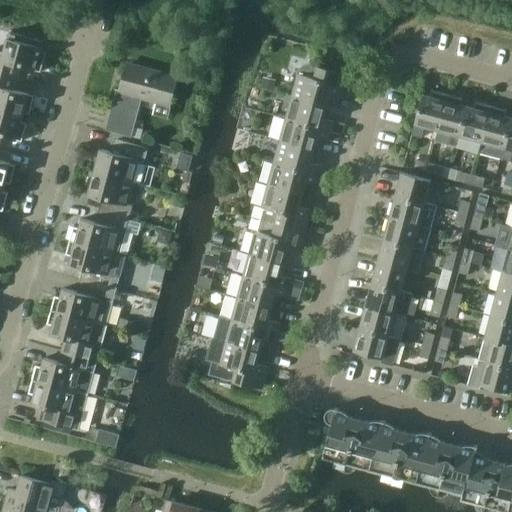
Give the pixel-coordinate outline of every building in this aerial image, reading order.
[(0,50),(0,73),(12,77),(16,65),(41,72),(46,53),(40,52),(41,47),(43,41),(9,32),(4,51),(0,50)] [(116,90),(113,102),(118,103),(115,112),(131,116),(132,115),(137,96),(156,101),(153,114),(168,118),(172,105),(173,105),(173,104),(171,104),(178,78),(126,64),(119,90),(115,89),(114,90),(116,90)] [(298,74),(291,96),(326,106),(330,93),(341,96),(347,74),(318,66),(310,64),(307,64),(302,67),(300,69),(299,71),(298,74)] [(9,89),(12,77),(0,73),(0,110),(22,117),(24,113),(29,114),(34,96),(9,89)] [(263,78),(260,88),(273,91),(276,81),(263,78)] [(438,130),(447,95),(432,91),(430,96),(422,94),(412,135),(421,137),(424,126),(438,130)] [(457,147),(467,106),(461,105),(462,99),(447,95),(438,130),(451,133),(448,145),(457,147)] [(323,119),(326,106),(291,96),(285,118),(332,131),(334,122),(323,119)] [(479,153),(491,106),(476,102),(474,108),(467,106),(457,147),(479,153)] [(501,159),(511,118),(511,116),(511,112),(491,106),(479,153),(501,159)] [(21,121),(22,117),(0,110),(0,135),(22,141),(27,123),(21,121)] [(329,140),(332,131),(285,118),(280,140),(314,150),(318,137),(329,140)] [(511,118),(501,159),(509,161),(511,151),(511,118)] [(334,122),(332,131),(341,133),(343,134),(345,124),(334,122)] [(132,137),(134,127),(126,125),(123,135),(132,137)] [(332,131),(329,140),(338,142),(341,133),(332,131)] [(148,148),(123,142),(116,140),(112,153),(100,149),(94,172),(133,183),(139,161),(144,163),(148,148)] [(311,163),(314,150),(280,140),(274,162),(320,175),(322,166),(311,163)] [(181,152),(177,168),(189,171),(193,155),(181,152)] [(0,160),(0,185),(4,186),(5,182),(11,184),(16,165),(0,160)] [(426,172),(429,163),(416,160),(414,169),(426,172)] [(319,179),(320,175),(274,162),(268,184),(302,194),(306,181),(318,184),(319,179)] [(441,166),(429,163),(426,172),(438,175),(441,166)] [(133,183),(94,172),(88,195),(107,200),(104,212),(129,219),(133,206),(127,204),(133,183)] [(431,180),(401,172),(395,195),(425,203),(431,180)] [(470,184),(473,175),(461,172),(458,181),(470,184)] [(485,178),(473,175),(470,184),(482,187),(485,178)] [(319,179),(318,184),(326,186),(328,178),(320,176),(319,179)] [(511,195),(511,185),(504,183),(502,193),(511,195)] [(299,207),(302,194),(268,184),(261,208),(264,208),(261,220),(305,231),(311,210),(299,207)] [(3,191),(4,186),(0,185),(0,209),(3,211),(8,192),(3,191)] [(483,218),(489,196),(480,193),(473,216),(483,218)] [(436,206),(425,203),(395,195),(389,217),(430,228),(436,206)] [(467,214),(471,202),(461,200),(458,212),(467,214)] [(73,226),(70,240),(114,252),(124,255),(129,233),(126,232),(129,219),(104,212),(101,224),(82,219),(79,228),(73,226)] [(464,227),(467,214),(458,212),(455,224),(464,227)] [(479,231),(483,218),(473,216),(470,228),(479,231)] [(430,228),(389,217),(383,239),(424,250),(430,228)] [(299,253),(305,231),(261,220),(258,231),(255,230),(249,253),(284,263),(287,250),(299,253)] [(161,229),(158,241),(170,245),(173,233),(161,229)] [(215,233),(212,244),(222,246),(225,236),(215,233)] [(424,250),(383,239),(378,261),(407,269),(418,272),(424,250)] [(70,240),(66,254),(72,256),(69,264),(83,268),(80,280),(86,281),(85,281),(111,288),(116,290),(120,278),(126,255),(124,255),(114,252),(70,240)] [(455,259),(459,246),(449,244),(446,256),(455,259)] [(474,251),(465,248),(462,260),(471,263),(474,251)] [(511,273),(511,248),(509,248),(508,249),(502,271),(511,273)] [(280,276),(284,263),(249,253),(243,275),(290,288),(292,279),(280,276)] [(452,271),(455,259),(446,256),(443,268),(452,271)] [(467,275),(471,263),(462,260),(458,272),(467,275)] [(407,269),(378,261),(372,283),(401,291),(407,269)] [(511,297),(511,273),(502,271),(497,293),(511,297)] [(287,297),(290,288),(243,275),(237,297),(272,307),(276,294),(287,297)] [(292,279),(290,288),(302,291),(304,282),(292,279)] [(55,296),(51,310),(107,325),(113,302),(116,290),(111,288),(85,281),(82,293),(63,288),(57,287),(55,296)] [(412,294),(401,291),(372,283),(366,305),(406,316),(412,294)] [(290,288),(287,297),(299,300),(302,291),(290,288)] [(444,303),(447,290),(438,288),(434,300),(444,303)] [(462,295),(453,292),(450,304),(459,307),(462,295)] [(511,321),(511,297),(497,293),(491,315),(511,321)] [(269,320),(272,307),(237,297),(231,319),(278,332),(280,323),(269,320)] [(440,315),(444,303),(434,300),(431,312),(440,315)] [(456,319),(459,307),(450,304),(446,316),(456,319)] [(406,316),(366,305),(360,327),(400,338),(406,316)] [(107,325),(51,310),(47,324),(53,325),(51,334),(70,339),(67,351),(92,358),(98,359),(107,325)] [(511,321),(491,315),(484,339),(492,341),(492,339),(511,344),(511,321)] [(220,316),(214,338),(260,351),(264,338),(287,344),(290,335),(278,332),(231,319),(220,316)] [(121,319),(119,329),(136,332),(138,323),(121,319)] [(400,338),(360,327),(354,350),(382,358),(381,362),(393,366),(400,338)] [(432,347),(435,335),(426,332),(423,344),(432,347)] [(450,339),(441,336),(438,348),(447,351),(450,339)] [(212,338),(207,360),(212,361),(208,375),(262,389),(268,367),(257,364),(260,351),(214,338),(214,339),(212,338)] [(511,344),(492,339),(492,341),(484,339),(479,359),(511,368),(511,344)] [(428,359),(432,347),(423,344),(419,356),(428,359)] [(444,363),(447,351),(438,348),(435,360),(444,363)] [(98,359),(92,358),(67,351),(63,363),(44,358),(42,367),(36,365),(32,379),(88,394),(98,359)] [(510,392),(511,383),(511,368),(479,359),(477,366),(473,365),(468,386),(480,389),(481,385),(510,392)] [(121,366),(118,377),(135,381),(137,370),(121,366)] [(88,394),(32,379),(29,393),(34,395),(32,403),(46,407),(42,420),(79,430),(88,394)] [(346,462),(358,419),(350,417),(348,415),(346,413),(344,412),(341,410),(339,409),(335,408),(333,408),(331,408),(329,408),(328,409),(327,411),(325,413),(325,416),(325,419),(327,421),(329,423),(332,423),(323,455),(346,462)] [(370,468),(381,425),(382,421),(381,420),(378,420),(375,420),(373,420),(370,421),(367,422),(358,419),(346,462),(370,468)] [(393,474),(405,432),(397,429),(395,428),(392,426),(390,424),(388,423),(385,421),(382,421),(381,425),(370,468),(393,474)] [(89,427),(85,439),(96,442),(100,429),(89,427)] [(417,480),(428,438),(429,433),(427,433),(425,433),(422,433),(419,433),(416,433),(413,434),(405,432),(393,474),(417,480)] [(440,487),(451,444),(443,442),(441,440),(439,438),(436,437),(434,435),(431,434),(429,433),(428,438),(417,480),(440,487)] [(463,493),(475,450),(476,451),(477,447),(477,448),(478,446),(474,445),(471,445),(468,445),(465,445),(462,446),(460,446),(451,444),(440,487),(463,493)] [(487,499),(497,461),(487,459),(485,457),(483,455),(481,453),(478,452),(476,451),(475,450),(463,493),(487,499)] [(510,505),(511,498),(511,462),(511,463),(508,463),(505,464),(497,461),(487,499),(510,505)] [(68,479),(71,466),(57,462),(53,475),(68,479)] [(9,488),(5,503),(40,511),(58,511),(62,498),(66,484),(52,481),(52,483),(21,475),(17,490),(9,488)] [(213,511),(166,499),(162,511),(213,511)] [(40,511),(5,503),(2,511),(40,511)]
